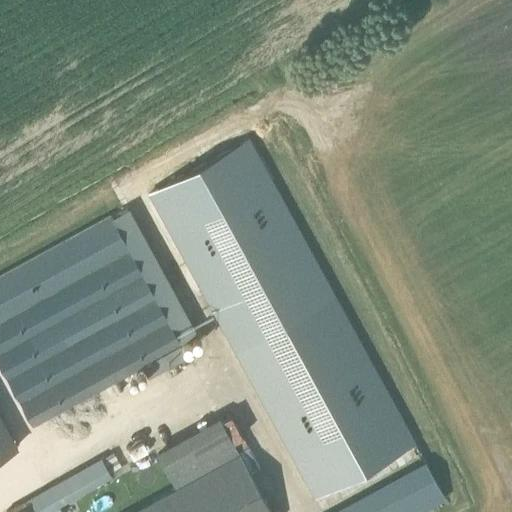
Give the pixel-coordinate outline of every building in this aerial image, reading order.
[(249,139),(149,194),(272,418),(370,359),(249,139)] [(0,365),(34,427),(182,345),(110,214),(0,274),(0,365)] [(0,456),(14,449),(0,423),(0,456)] [(152,456),(190,434),(185,424),(146,446),(152,456)] [(271,511),(238,451),(175,485),(125,511),(271,511)] [(51,511),(112,477),(101,457),(24,502),(7,511),(51,511)] [(132,476),(141,494),(153,489),(144,471),(132,476)]
